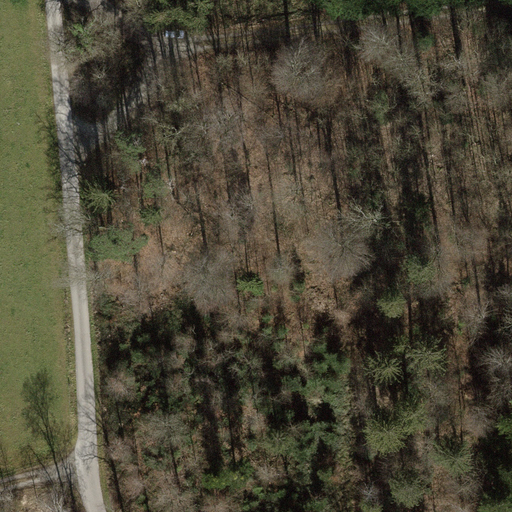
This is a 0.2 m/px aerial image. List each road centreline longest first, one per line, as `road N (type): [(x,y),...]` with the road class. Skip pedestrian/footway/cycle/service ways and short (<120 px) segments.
road 1 (track): [(97,511),(42,0)]
road 2 (track): [(511,6),(188,45),(67,179)]
